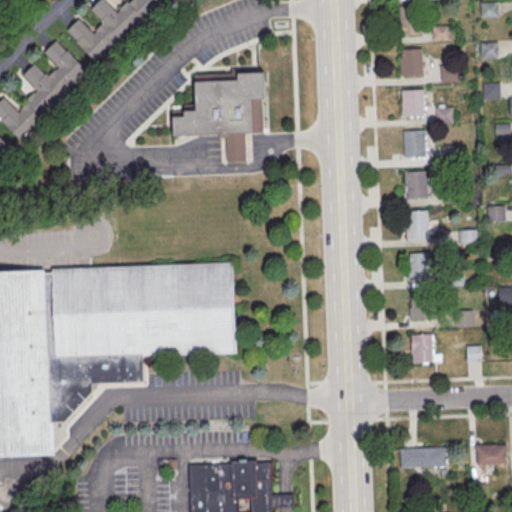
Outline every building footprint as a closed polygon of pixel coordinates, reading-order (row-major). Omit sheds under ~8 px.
[(66,30),(97,63),(165,0),(129,0),(117,12),(106,0),(99,0),(91,8),(104,22),(93,32),(80,18),(66,30)] [(478,2),(496,1),(496,16),(479,17),(478,2)] [(397,7),(419,6),(420,35),(398,36),(397,7)] [(430,26),(448,25),(448,40),(431,40),(430,26)] [(88,70),(57,39),(43,52),(57,66),(48,75),(35,62),(22,75),(37,90),(17,109),(4,96),(0,100),(0,117),(20,138),(88,70)] [(478,42),(496,42),(496,58),(479,59),(478,42)] [(399,49),(420,48),(421,77),(399,78),(399,49)] [(438,67),(456,66),(456,80),(439,81),(438,67)] [(196,82),(237,81),(237,74),(263,73),(264,82),(268,82),(268,100),(262,100),(263,134),(246,135),(247,162),(227,162),(227,139),(220,139),(220,135),(175,137),(174,118),(185,118),(184,112),(197,111),(196,82)] [(481,83),(498,82),(499,99),(481,99),(481,83)] [(400,90),(421,89),(422,118),(401,119),(400,90)] [(434,107),(451,106),(452,123),(434,123),(434,107)] [(511,132),(511,123),(495,123),(495,132),(511,132)] [(401,131),(423,130),(424,157),(402,158),(401,131)] [(0,162),(13,150),(0,135),(0,162)] [(442,145),(459,145),(460,161),(442,162),(442,145)] [(403,172),(425,171),(426,198),(404,199),(403,172)] [(505,206),(487,206),(487,220),(505,220),(505,206)] [(404,211),(426,211),(427,238),(405,238),(404,211)] [(459,243),(476,243),(476,229),(459,229),(459,243)] [(406,254),(428,253),(429,280),(407,281),(406,254)] [(0,270),(49,269),(49,274),(56,273),(56,268),(240,260),(244,350),(146,354),(147,372),(147,381),(147,385),(146,387),(144,388),(104,389),(68,428),(69,437),(59,447),(60,455),(0,457),(0,270)] [(511,287),(498,287),(498,300),(511,300),(511,287)] [(408,293),(430,293),(430,320),(409,320),(408,293)] [(409,335),(430,335),(431,362),(410,362),(409,335)] [(476,463),(506,463),(506,444),(476,444),(476,463)] [(446,447),(400,447),(400,467),(446,467),(446,447)] [(192,511),(191,465),(231,464),(231,461),(256,460),(256,463),(271,462),(272,495),(285,495),(294,495),(294,505),(286,506),(272,506),(272,511),(192,511)]
